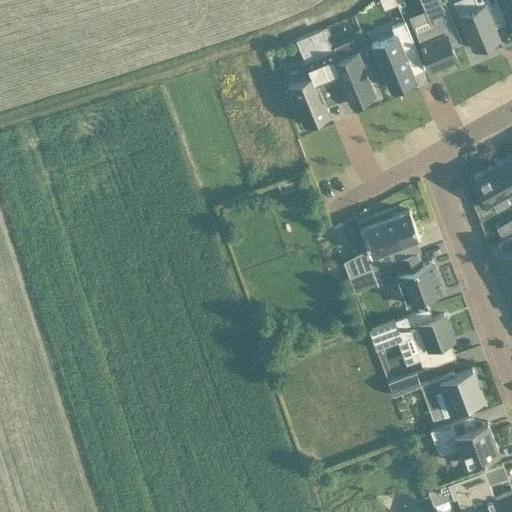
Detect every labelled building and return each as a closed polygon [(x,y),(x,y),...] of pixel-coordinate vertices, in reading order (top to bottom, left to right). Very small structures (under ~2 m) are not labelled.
[(444,0),(420,0),(424,9),(430,24),(415,30),(430,67),(456,57),(451,46),(461,41),(444,0)] [(496,0),(475,0),(478,6),(459,14),(473,48),(475,47),(475,45),(481,42),(482,44),(499,37),(494,26),(505,21),(496,0)] [(511,0),(502,0),(511,24),(511,0)] [(394,33),(371,42),(390,86),(414,76),(413,73),(405,52),(416,48),(404,20),(391,25),(394,33)] [(321,28),(310,32),(320,56),(330,79),(340,75),(348,96),(351,102),(354,101),(355,104),(365,100),(364,97),(375,92),(368,76),(370,75),(365,61),(362,62),(357,50),(342,56),(335,49),(331,51),(321,28)] [(289,88),(284,90),(290,104),(295,102),(304,122),(306,121),(308,124),(318,120),(317,116),(329,111),(326,105),(319,86),(330,82),(330,81),(330,79),(320,56),(310,32),(298,37),(307,61),(301,63),(306,75),(287,83),(289,88)] [(511,153),(495,163),(511,193),(511,153)] [(511,193),(495,163),(474,175),(492,209),(511,197),(511,193)] [(357,218),(368,248),(354,256),(360,271),(371,267),(403,255),(398,242),(419,235),(408,207),(392,212),(390,206),(357,218)] [(511,246),(500,253),(511,274),(511,246)] [(407,303),(443,289),(432,259),(421,264),(416,250),(403,255),(371,267),(378,286),(398,279),(407,303)] [(428,306),(368,328),(375,348),(410,335),(422,367),(455,355),(449,340),(453,338),(444,313),(432,317),(428,306)] [(439,390),(447,414),(469,406),(467,401),(482,395),(472,367),(454,373),(453,371),(427,380),(432,392),(439,390)] [(392,395),(420,384),(415,370),(387,381),(392,395)] [(471,413),(429,429),(433,437),(435,442),(446,438),(449,448),(458,445),(464,463),(478,458),(479,459),(484,457),(484,456),(498,450),(492,434),(487,420),(476,425),(471,413)] [(511,511),(511,489),(494,496),(484,469),(447,482),(452,497),(457,496),(462,510),(468,508),(469,511),(511,511)]
